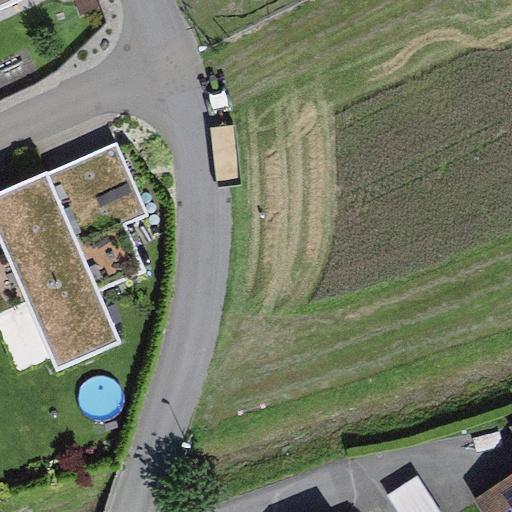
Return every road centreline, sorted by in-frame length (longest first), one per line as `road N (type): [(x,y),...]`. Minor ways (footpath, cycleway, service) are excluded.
road 1 (residential): [(145,511),(217,276),(211,149),(189,67)]
road 2 (residential): [(189,67),(0,146)]
